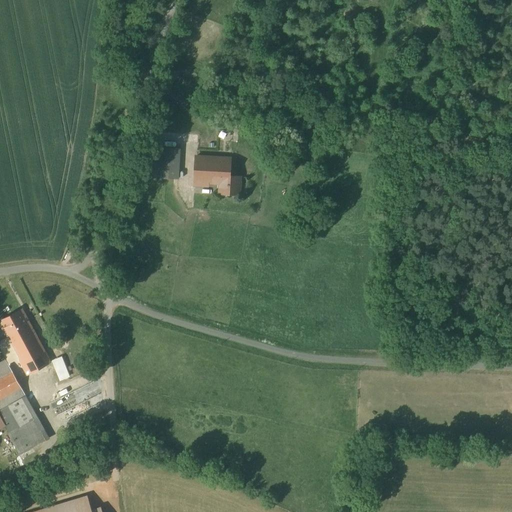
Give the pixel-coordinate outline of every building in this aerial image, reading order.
[(180,149),(159,148),(158,178),(174,179),(178,180),(180,149)] [(208,183),(209,157),(196,157),(194,186),(207,187),(208,183)] [(231,159),(209,157),(208,183),(219,184),(219,194),(239,195),(240,178),(239,177),(239,179),(230,179),(231,159)] [(308,193),(300,193),(300,205),(308,205),(308,193)] [(8,338),(30,327),(21,310),(0,321),(0,322),(8,337),(8,338)] [(50,363),(30,327),(8,338),(8,337),(0,341),(0,350),(5,360),(0,363),(0,415),(9,432),(7,433),(19,455),(49,439),(17,380),(32,372),(35,377),(48,370),(46,365),(50,363)] [(91,511),(87,497),(37,511),(101,511),(101,508),(91,511)]
